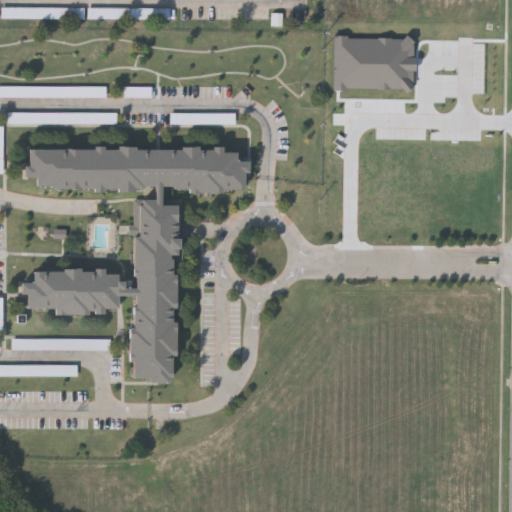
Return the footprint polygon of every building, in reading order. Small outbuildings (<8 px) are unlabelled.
[(84,21),(84,10),(1,10),(1,21),(84,21)] [(170,21),(170,10),(88,10),(88,21),(170,21)] [(106,88),(0,87),(0,98),(106,99),(106,88)] [(117,114),(7,114),(7,125),(117,125),(117,114)] [(171,271),(175,271),(175,305),(171,305),(171,319),(175,319),(175,354),(171,354),(170,374),(168,374),(168,382),(149,382),(149,376),(131,376),(132,293),(118,293),(118,305),(105,305),(105,311),(53,310),(53,304),(25,304),(25,292),(19,292),(20,280),(33,280),(33,268),(118,269),(118,278),(132,278),(133,197),(154,197),(154,186),(37,185),(37,147),(235,149),(235,158),(243,158),(243,187),(223,187),(222,193),(189,192),(189,186),(160,186),(160,203),(177,203),(176,251),(171,251),(171,271)] [(0,378),(78,378),(78,367),(0,366),(0,378)]
